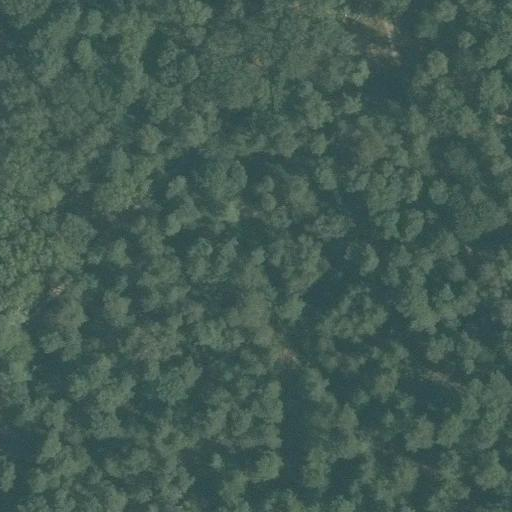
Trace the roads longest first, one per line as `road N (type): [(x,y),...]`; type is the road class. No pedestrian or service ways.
road 1 (track): [(300,0),(0,276)]
road 2 (track): [(388,0),(511,324)]
